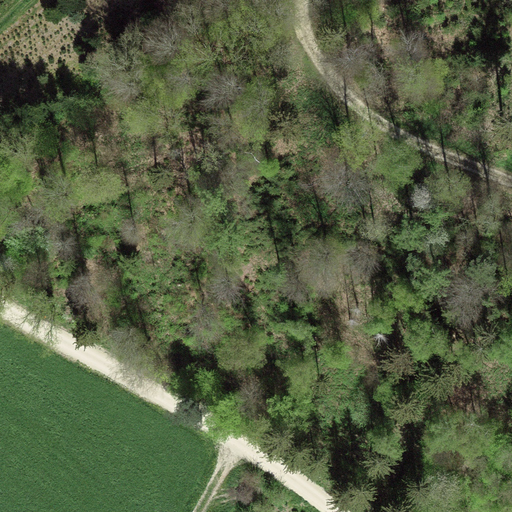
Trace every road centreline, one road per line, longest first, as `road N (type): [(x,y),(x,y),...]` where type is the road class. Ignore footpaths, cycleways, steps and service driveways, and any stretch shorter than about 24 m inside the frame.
road 1 (track): [(0,306),(224,437),(330,511)]
road 2 (track): [(511,181),(367,121),(312,56),(299,0)]
